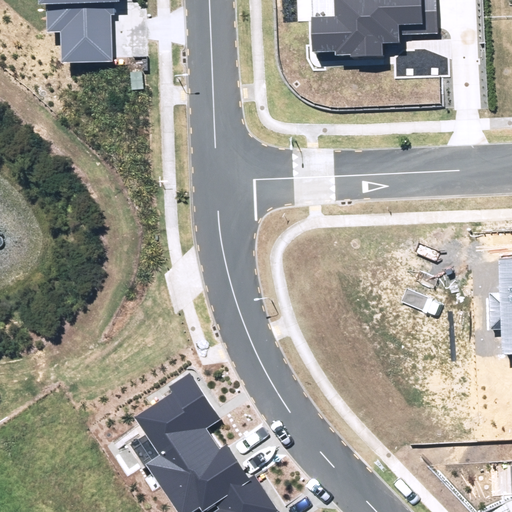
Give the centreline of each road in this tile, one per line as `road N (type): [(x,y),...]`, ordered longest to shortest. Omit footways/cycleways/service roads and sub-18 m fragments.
road 1 (residential): [(223,174),(226,253),(259,361),(383,511)]
road 2 (track): [(0,79),(93,163),(109,226),(106,278),(81,311),(42,342),(0,352)]
road 3 (residential): [(223,174),(511,161)]
road 4 (residential): [(214,0),(223,174)]
